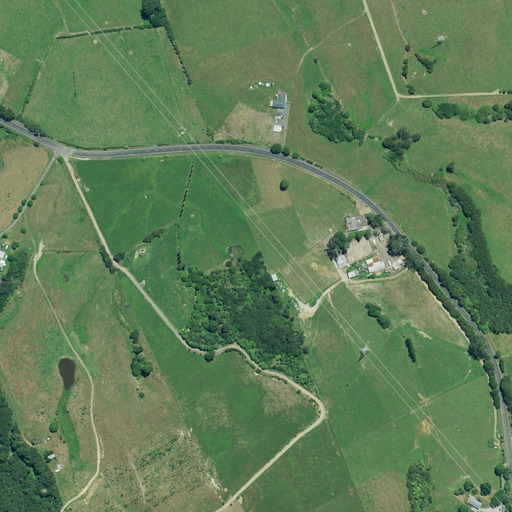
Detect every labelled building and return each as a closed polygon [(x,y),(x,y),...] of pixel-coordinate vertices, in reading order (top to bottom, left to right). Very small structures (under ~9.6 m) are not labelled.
[(285,108),(286,94),(279,93),(279,101),(274,100),(273,107),(285,108)] [(355,217),(353,218),(353,215),(350,215),(350,218),(346,219),(347,224),(346,224),(347,228),(348,228),(348,231),(363,228),(362,222),(356,223),(355,217)] [(341,264),(347,262),(343,254),(335,258),(340,267),(340,268),(341,268),(343,267),(341,264)] [(384,261),(380,261),(379,257),(367,260),(370,272),(375,271),(376,276),(382,274),(381,271),(379,272),(378,270),(386,268),(384,261)] [(400,264),(403,262),(400,259),(392,265),(393,266),(392,267),(391,267),(388,269),(391,274),(399,268),(400,269),(401,268),(402,267),(401,266),(400,264)] [(479,509),(483,504),(472,497),(468,502),(479,509)]
